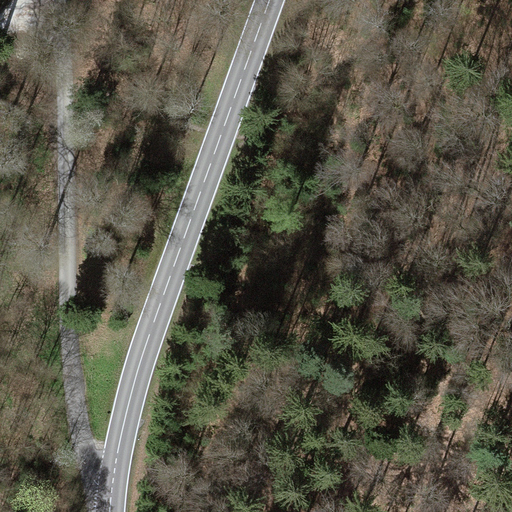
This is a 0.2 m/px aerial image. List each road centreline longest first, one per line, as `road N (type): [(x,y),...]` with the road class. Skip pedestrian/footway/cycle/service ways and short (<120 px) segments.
road 1 (secondary): [(113,490),(128,406),(269,0)]
road 2 (residential): [(63,80),(76,427),(89,466),(113,490)]
road 3 (track): [(414,0),(319,86),(241,135),(63,80)]
